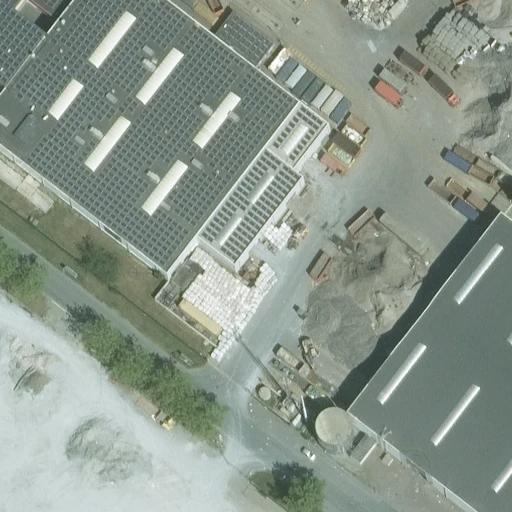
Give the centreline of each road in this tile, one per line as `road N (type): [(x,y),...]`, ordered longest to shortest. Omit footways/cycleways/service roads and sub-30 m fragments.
road 1 (unknown): [(241,0),(389,112),(399,154),(210,407)]
road 2 (unclassified): [(344,511),(0,244)]
